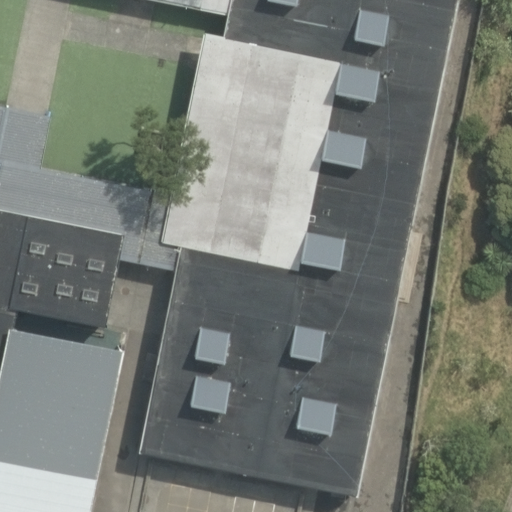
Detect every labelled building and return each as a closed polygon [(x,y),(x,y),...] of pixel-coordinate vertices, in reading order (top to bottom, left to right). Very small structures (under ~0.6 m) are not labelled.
[(232,0),(231,10),(226,31),(205,26),(202,39),(197,66),(172,190),(163,239),(184,242),(179,267),(139,449),(356,492),(456,0),(232,0)] [(179,0),(231,10),(232,0),(179,0)] [(0,154),(2,155),(0,167),(0,204),(125,230),(121,255),(179,267),(184,242),(163,239),(172,190),(41,163),(51,112),(8,103),(0,101),(0,154)] [(0,370),(10,321),(14,304),(108,323),(121,255),(125,230),(0,204),(0,167),(2,155),(0,154),(0,370)] [(0,511),(90,511),(126,346),(10,321),(0,370),(0,511)]
